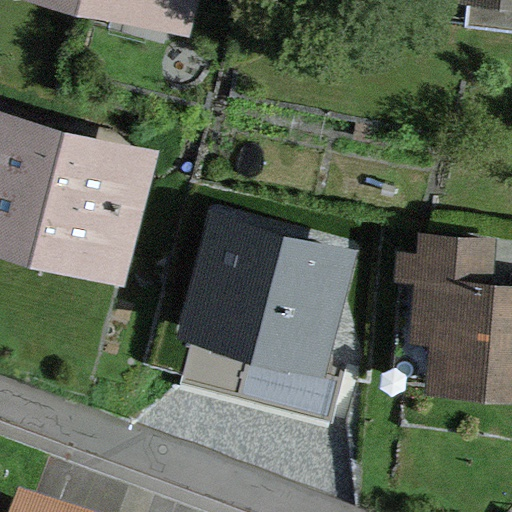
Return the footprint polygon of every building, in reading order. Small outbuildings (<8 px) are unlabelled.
[(511,25),(511,0),(443,0),(442,11),(494,17),(494,23),(511,25)] [(0,127),(0,220),(107,249),(130,162),(0,127)] [(331,404),(371,236),(219,199),(187,330),(208,336),(200,372),(331,404)] [(511,373),(511,292),(482,290),(487,240),(426,234),(424,251),(401,249),(390,375),(445,380),(447,367),(511,373)] [(367,478),(348,458),(327,479),(346,499),(367,478)]
